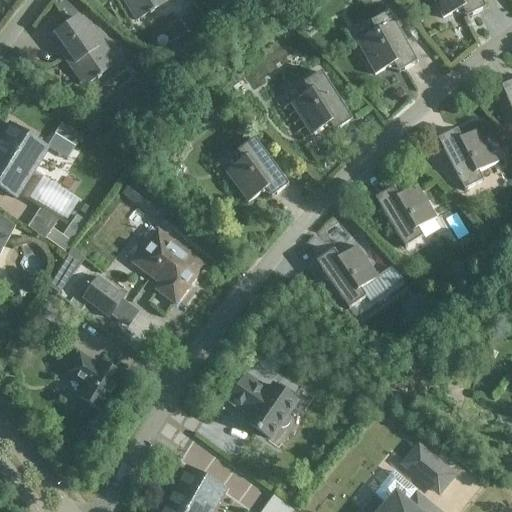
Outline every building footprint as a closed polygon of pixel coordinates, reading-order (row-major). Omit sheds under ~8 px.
[(122,0),(136,22),(149,14),(150,16),(154,13),(153,12),(158,8),(155,3),(159,0),(122,0)] [(480,0),(432,0),(442,20),(468,7),(472,17),(485,10),(480,0)] [(389,14),(370,25),(375,33),(356,44),(375,76),(399,63),(404,71),(417,64),(389,14)] [(78,19),(54,36),(68,55),(63,59),(84,88),(96,79),(97,81),(101,78),(100,76),(105,73),(101,68),(114,59),(97,35),(92,39),(78,19)] [(321,74),(303,86),(308,94),(290,106),(311,137),(334,122),(340,130),(352,122),(321,74)] [(511,83),(501,88),(511,111),(511,83)] [(126,110),(108,123),(116,133),(133,121),(126,110)] [(10,125),(0,140),(0,189),(16,200),(37,167),(39,168),(51,149),(43,144),(42,145),(10,125)] [(498,164),(481,130),(456,143),(451,134),(438,141),(465,192),(484,182),(479,174),(498,164)] [(61,133),(53,153),(41,181),(63,189),(83,142),(61,133)] [(254,141),(237,154),(243,161),(225,174),(248,205),(270,188),(276,196),(288,187),(254,141)] [(132,186),(124,196),(139,208),(147,197),(132,186)] [(437,219),(417,187),(393,201),(388,193),(375,201),(405,250),(423,239),(418,230),(437,219)] [(81,204),(77,210),(85,215),(89,209),(81,204)] [(77,217),(63,237),(73,244),(87,224),(77,217)] [(66,254),(73,244),(63,237),(53,230),(46,240),(66,254)] [(204,268),(158,232),(133,264),(152,278),(151,280),(160,287),(157,291),(175,305),(204,268)] [(379,278),(357,247),(334,264),(328,255),(316,264),(349,311),(367,299),(361,291),(379,278)] [(99,278),(81,300),(109,321),(126,300),(99,278)] [(47,311),(42,319),(55,327),(60,319),(47,311)] [(132,340),(142,322),(129,315),(119,333),(132,340)] [(0,335),(0,346),(3,348),(10,338),(4,334),(0,335)] [(66,375),(84,386),(77,397),(103,413),(125,379),(99,363),(98,364),(93,361),(92,362),(79,354),(66,375)] [(229,402),(246,414),(245,417),(250,421),(248,425),(270,440),(278,428),(281,429),(285,428),(287,427),(289,424),(290,421),(289,418),(287,415),(296,403),(273,388),(269,394),(246,378),(229,402)] [(242,454),(254,463),(268,444),(256,436),(242,454)] [(452,477),(418,449),(405,466),(439,494),(452,477)] [(193,471),(185,466),(170,492),(172,494),(161,511),(213,511),(226,491),(193,472),(193,471)] [(433,511),(413,495),(416,492),(393,473),(375,496),(378,498),(366,511),(433,511)]
